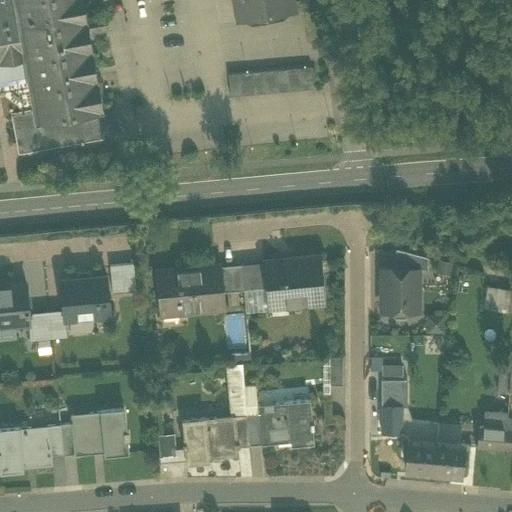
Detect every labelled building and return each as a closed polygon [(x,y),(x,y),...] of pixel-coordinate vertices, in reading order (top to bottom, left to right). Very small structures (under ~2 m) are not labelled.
[(0,0),(0,79),(32,74),(38,108),(11,113),(19,154),(104,139),(103,132),(99,112),(99,108),(85,33),(104,30),(102,22),(101,14),(82,18),(79,0),(0,0)] [(235,0),(238,16),(293,6),(291,0),(235,0)] [(240,73),(242,95),(313,88),(311,66),(240,73)] [(228,74),(230,96),(242,95),(240,73),(228,74)] [(117,109),(99,112),(103,132),(120,128),(117,109)] [(418,270),(427,270),(427,257),(396,249),(395,249),(395,268),(418,268),(418,270)] [(266,287),(268,304),(325,298),(321,253),(264,259),(264,261),(266,287)] [(452,262),(438,258),(434,272),(448,276),(452,262)] [(264,261),(242,263),(244,289),(266,287),(264,261)] [(110,265),(113,293),(136,291),(134,263),(110,265)] [(158,269),(162,313),(164,313),(164,308),(178,306),(178,312),(225,307),(224,298),(223,291),(221,265),(220,263),(158,269)] [(223,291),(244,289),(242,263),(221,265),(223,291)] [(395,316),(404,316),(409,311),(418,311),(418,270),(418,268),(395,268),(381,268),(382,311),(390,311),(395,316)] [(76,274),(77,278),(92,276),(92,272),(88,270),(79,270),(76,274)] [(91,312),(92,317),(110,315),(106,275),(92,276),(77,278),(60,279),(63,309),(64,314),(65,314),(91,312)] [(0,321),(14,320),(15,325),(29,324),(30,324),(29,313),(26,283),(0,285),(0,321)] [(487,310),(511,312),(511,302),(511,285),(488,284),(487,310)] [(266,287),(244,289),(246,311),(268,309),(268,304),(266,287)] [(268,304),(268,309),(326,304),(325,298),(268,304)] [(63,309),(50,311),(52,338),(68,336),(66,319),(65,314),(64,314),(63,309)] [(30,340),(52,338),(50,311),(29,313),(30,324),(29,324),(30,340)] [(444,315),(426,315),(427,333),(445,332),(444,315)] [(330,385),(342,385),(342,357),(330,357),(330,385)] [(497,391),(509,392),(511,366),(511,363),(499,361),(497,391)] [(383,378),(408,379),(408,363),(383,362),(383,378)] [(230,416),(234,415),(246,414),(243,385),(241,363),(225,364),(230,416)] [(402,406),(407,406),(408,379),(383,378),(382,405),(402,405),(402,406)] [(243,385),(246,414),(257,413),(256,406),(257,405),(255,384),(243,385)] [(289,441),(290,445),(316,443),(314,426),(316,426),(316,420),(314,420),(312,398),(287,400),(287,403),(277,403),(278,410),(260,411),(259,405),(257,405),(256,406),(257,413),(260,444),(289,441)] [(382,431),(402,431),(402,406),(402,405),(382,405),(382,431)] [(410,437),(436,440),(438,421),(412,419),(407,406),(402,406),(402,431),(410,437)] [(105,451),(106,455),(127,453),(126,437),(128,436),(127,431),(126,431),(123,408),(101,410),(101,412),(90,413),(90,419),(75,420),(74,414),(71,414),(72,423),(75,454),(105,451)] [(506,428),(507,418),(507,412),(483,410),(482,426),(506,428)] [(257,413),(246,414),(249,445),(260,444),(257,413)] [(237,446),(249,445),(246,414),(234,415),(235,421),(237,446)] [(185,460),(185,464),(209,462),(208,458),(238,455),(237,446),(235,421),(218,423),(217,417),(205,418),(205,416),(181,419),(184,443),(182,443),(182,448),(184,448),(185,460)] [(462,423),(438,421),(436,440),(460,442),(462,423)] [(72,423),(60,424),(63,455),(75,454),(72,423)] [(51,456),(63,455),(60,424),(48,425),(48,431),(51,456)] [(0,472),(0,473),(23,471),(23,467),(51,465),(51,456),(48,431),(32,432),(32,427),(20,428),(20,426),(0,428),(0,472)] [(478,446),(504,448),(506,428),(482,426),(480,426),(478,446)] [(157,434),(159,456),(175,454),(175,448),(177,448),(175,432),(157,434)] [(407,469),(434,472),(436,440),(410,437),(407,469)] [(460,442),(436,440),(434,472),(461,474),(464,443),(460,442)] [(184,448),(182,448),(177,448),(175,448),(175,454),(159,456),(157,456),(158,463),(185,460),(184,448)]
